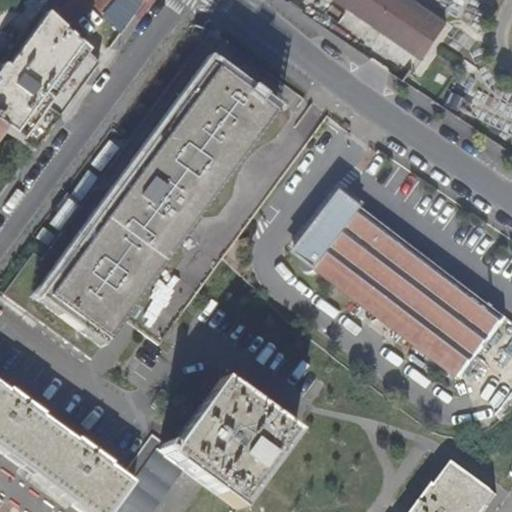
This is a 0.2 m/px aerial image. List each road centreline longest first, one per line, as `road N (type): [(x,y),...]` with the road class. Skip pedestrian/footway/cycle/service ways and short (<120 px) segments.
road 1 (unknown): [(374,107),(279,231),(278,277),(293,300),(453,416)]
road 2 (residential): [(233,0),(511,199)]
road 3 (residential): [(0,245),(175,0)]
